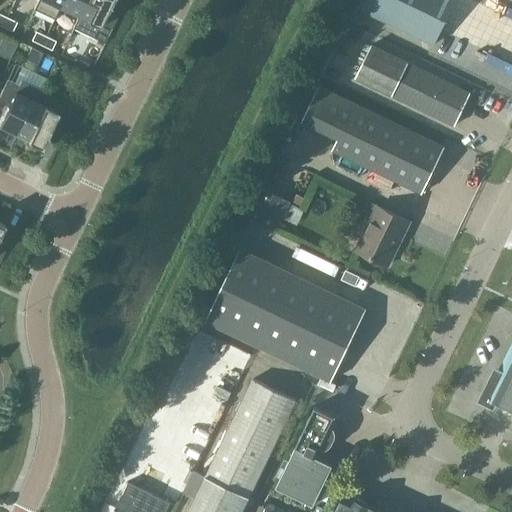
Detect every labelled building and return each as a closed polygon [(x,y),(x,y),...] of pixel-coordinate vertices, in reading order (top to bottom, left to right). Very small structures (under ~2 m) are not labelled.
[(63,0),(39,0),(34,10),(54,19),(63,0)] [(87,0),(63,0),(54,19),(55,20),(60,9),(78,18),(73,28),(74,29),(87,0)] [(87,0),(74,29),(105,44),(120,11),(109,6),(112,0),(87,0)] [(360,0),(357,7),(434,44),(455,0),(360,0)] [(12,32),(17,22),(7,18),(3,27),(12,32)] [(46,36),(36,32),(32,41),(41,46),(46,36)] [(0,34),(0,48),(10,53),(15,41),(0,34)] [(56,41),(46,36),(41,46),(51,50),(56,41)] [(372,46),(356,78),(391,95),(455,125),(470,93),(372,46)] [(0,94),(0,103),(7,107),(0,122),(0,128),(11,134),(12,133),(20,137),(42,91),(21,81),(19,85),(7,79),(0,94)] [(42,91),(20,137),(28,140),(27,142),(41,148),(46,136),(57,141),(68,120),(57,115),(58,112),(37,102),(42,91)] [(338,138),(332,150),(422,194),(444,147),(354,104),(338,138)] [(469,150),(462,170),(478,175),(484,155),(469,150)] [(275,233),(281,223),(291,202),(259,186),(243,218),(275,233)] [(356,251),(387,266),(409,221),(378,206),(356,251)] [(0,261),(9,242),(0,237),(0,233),(4,225),(0,222),(0,261)] [(353,245),(360,229),(347,224),(341,241),(353,245)] [(205,320),(331,381),(366,309),(240,249),(205,320)] [(495,366),(478,401),(494,409),(496,404),(511,411),(511,344),(500,369),(495,366)] [(253,379),(206,476),(249,497),(296,400),(253,379)] [(339,418),(315,407),(276,487),(313,505),(332,465),(320,459),(325,448),(328,447),(331,444),(334,437),(335,434),(334,430),(339,418)] [(138,433),(130,450),(139,455),(148,438),(138,433)] [(241,511),(249,497),(206,476),(188,511),(241,511)] [(166,511),(171,503),(128,482),(113,511),(166,511)] [(383,511),(344,493),(334,511),(383,511)]
